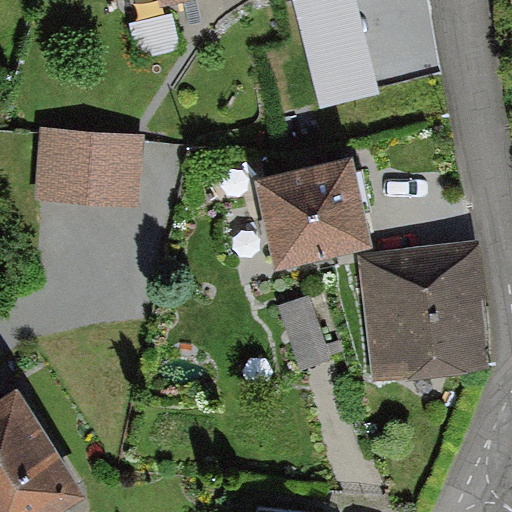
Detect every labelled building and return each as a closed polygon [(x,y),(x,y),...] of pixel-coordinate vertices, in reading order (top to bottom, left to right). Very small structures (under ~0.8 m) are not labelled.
[(355,0),(303,0),(296,2),(322,104),(378,90),(355,0)] [(183,44),(174,6),(130,17),(139,55),(183,44)] [(143,134),(40,126),(34,197),(137,205),(143,134)] [(357,157),(258,179),(279,271),(378,249),(357,157)] [(357,255),(373,381),(490,366),(482,300),(488,299),(481,240),(357,255)] [(331,357),(310,291),(278,301),(300,367),(331,357)] [(18,385),(0,396),(0,511),(61,511),(87,497),(18,385)]
